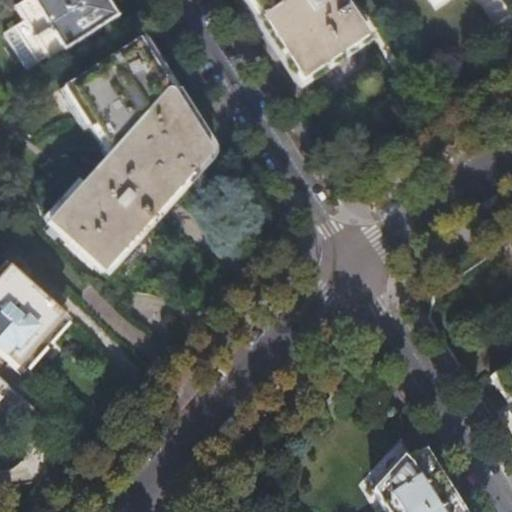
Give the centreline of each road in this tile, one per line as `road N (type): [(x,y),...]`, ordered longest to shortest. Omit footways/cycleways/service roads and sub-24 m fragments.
road 1 (residential): [(130,511),(351,262)]
road 2 (residential): [(351,262),(185,0)]
road 3 (residential): [(505,511),(351,262)]
road 4 (residential): [(351,262),(511,152)]
